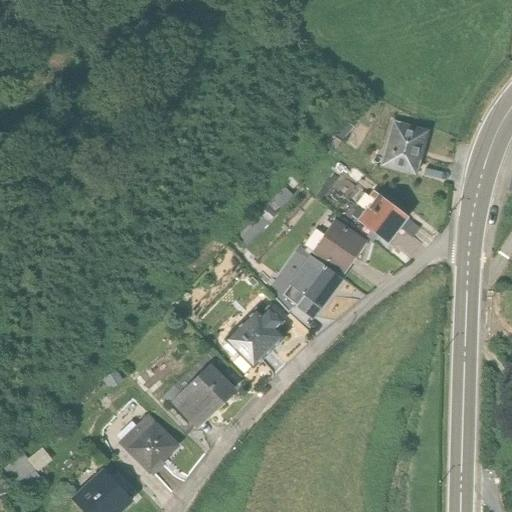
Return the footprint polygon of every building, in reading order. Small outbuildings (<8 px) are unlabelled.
[(431,132),(395,121),(380,166),(416,178),(431,132)] [(409,218),(378,195),(359,222),(390,245),(409,218)] [(368,242),(337,222),(312,254),(346,277),(368,242)] [(345,280),(311,258),(288,287),(323,311),(345,280)] [(284,339),(258,312),(229,340),(254,367),(284,339)] [(237,392),(211,366),(171,405),(198,432),(237,392)] [(179,448),(149,416),(119,443),(149,476),(179,448)] [(24,455),(5,470),(22,493),(42,478),(24,455)] [(126,511),(135,504),(104,471),(72,500),(82,511),(126,511)]
